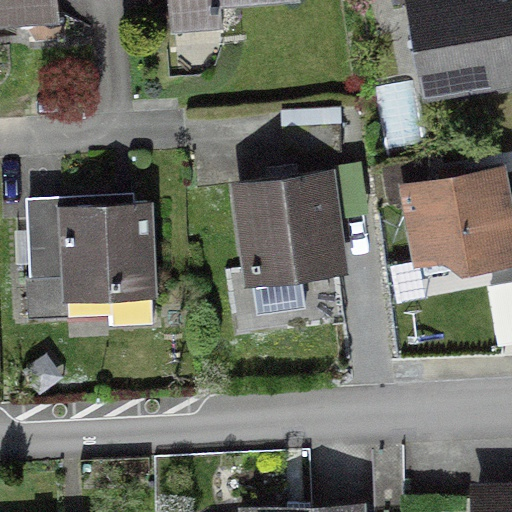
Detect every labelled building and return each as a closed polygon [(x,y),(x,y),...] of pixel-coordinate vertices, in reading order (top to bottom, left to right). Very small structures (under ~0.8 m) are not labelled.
[(0,0),(0,22),(55,18),(53,0),(0,0)] [(248,0),(166,0),(168,19),(216,15),(215,3),(248,0)] [(428,90),(511,74),(511,48),(503,0),(398,0),(400,8),(413,6),(428,90)] [(281,156),(339,153),(337,123),(279,126),(281,156)] [(291,280),(337,273),(323,172),(236,184),(248,275),(290,270),(291,280)] [(472,267),(511,261),(495,172),(405,188),(418,260),(452,254),(472,267)] [(108,326),(151,323),(144,203),(59,208),(59,218),(24,220),(28,279),(23,280),(25,320),(108,315),(108,326)] [(474,511),(511,511),(511,491),(474,492),(474,511)]
